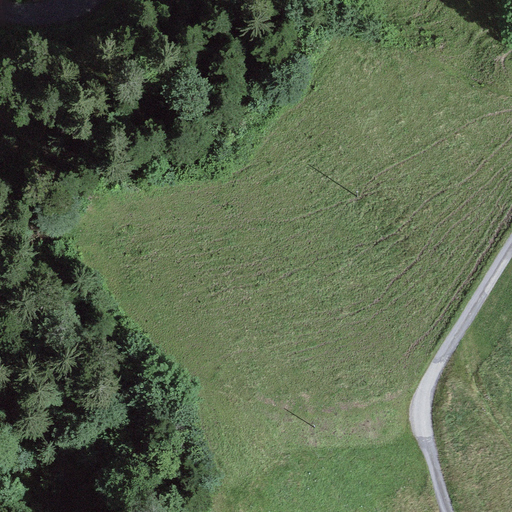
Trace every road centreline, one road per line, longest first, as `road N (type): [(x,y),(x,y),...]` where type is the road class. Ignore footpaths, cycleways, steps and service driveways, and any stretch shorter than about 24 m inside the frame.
road 1 (unclassified): [(449,511),(427,441),(429,386),(511,243)]
road 2 (track): [(457,330),(511,451)]
